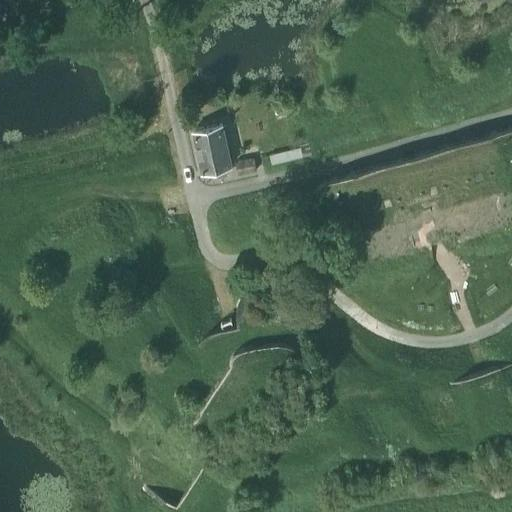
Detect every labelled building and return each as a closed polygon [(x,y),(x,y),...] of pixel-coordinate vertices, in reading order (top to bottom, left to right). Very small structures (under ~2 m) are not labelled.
[(228,175),(226,166),(231,165),(222,122),(192,128),(201,172),(215,168),(217,177),(228,175)] [(330,184),(332,183),(346,235),(406,218),(417,258),(444,251),(449,249),(450,249),(439,209),(511,188),(511,130),(331,181),(329,182),(327,183),(325,184),(323,185),(321,186),(320,187),(318,189),(317,190),(317,191),(316,192),(316,193),(316,194),(316,195),(316,196),(317,197),(318,196),(318,195),(317,194),(318,193),(318,192),(319,191),(320,190),(321,189),(322,188),(324,187),(326,186),(327,185),(330,184)] [(255,158),(235,162),(238,175),(257,171),(255,158)] [(76,233),(88,224),(89,223),(91,222),(93,222),(95,221),(98,222),(100,222),(102,223),(104,225),(106,224),(105,222),(102,219),(100,218),(98,217),(95,216),(92,216),(90,216),(87,217),(85,218),(26,257),(28,260),(46,253),(53,264),(83,244),(76,233)] [(249,386),(250,380),(250,379),(250,377),(250,375),(250,373),(303,363),(293,312),(243,321),(242,317),(242,313),(242,309),(242,307),(242,305),(242,303),(243,301),(244,299),(245,295),(247,293),(248,290),(247,289),(245,292),(243,294),(240,297),(239,300),(238,302),(236,304),(236,307),(235,309),(235,312),(234,314),(234,317),(235,320),(236,328),(220,331),(217,332),(214,333),(210,335),(209,336),(206,338),(203,341),(200,344),(198,346),(197,348),(196,351),(194,354),(202,356),(203,354),(206,351),(208,348),(211,346),(214,344),(216,343),(221,341),(224,340),(230,372),(225,427),(221,477),(204,478),(209,462),(207,460),(176,509),(152,494),(150,497),(162,511),(238,511),(248,401),(249,386)] [(450,387),(479,383),(489,412),(480,415),(488,437),(511,428),(511,413),(509,405),(506,407),(496,377),(511,367),(511,362),(450,384),(450,387)]
